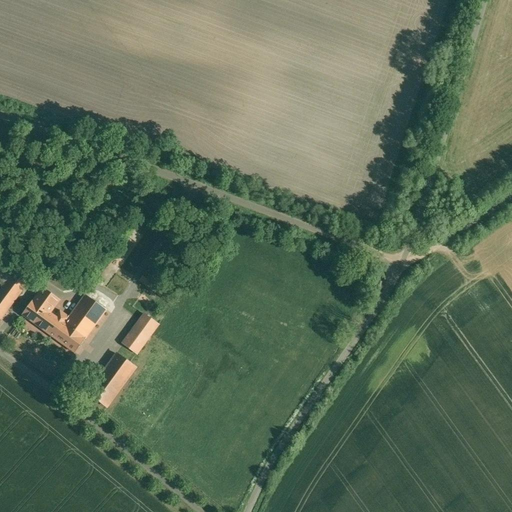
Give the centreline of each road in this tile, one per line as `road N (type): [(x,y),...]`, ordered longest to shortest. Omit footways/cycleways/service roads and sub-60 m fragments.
road 1 (residential): [(0,120),(399,265)]
road 2 (residential): [(399,265),(247,511)]
road 3 (residential): [(483,0),(399,265)]
road 4 (residential): [(511,197),(399,265)]
